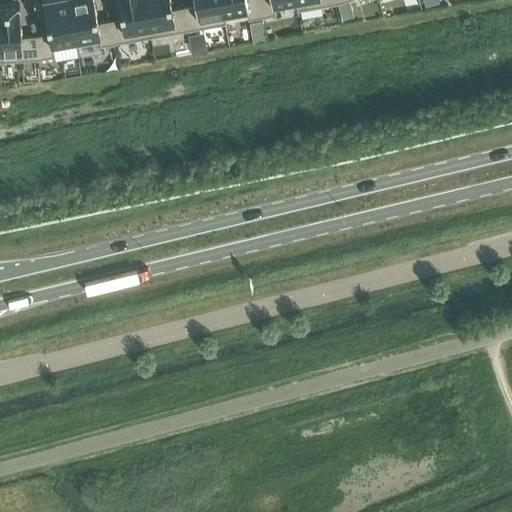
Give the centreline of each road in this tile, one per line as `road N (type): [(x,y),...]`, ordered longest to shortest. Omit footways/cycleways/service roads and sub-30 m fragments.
road 1 (unclassified): [(0,377),(511,246)]
road 2 (primary): [(0,306),(511,182)]
road 3 (primary): [(511,153),(0,273)]
